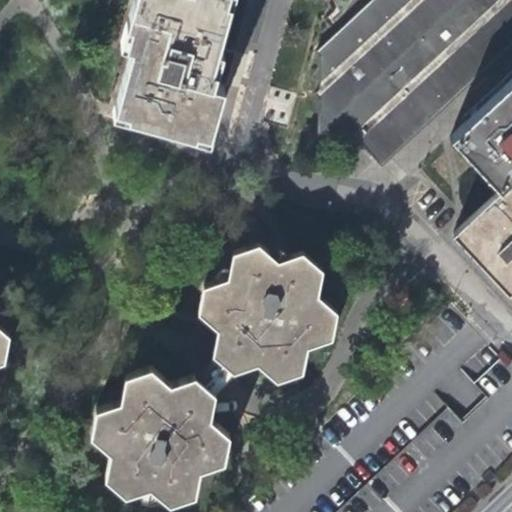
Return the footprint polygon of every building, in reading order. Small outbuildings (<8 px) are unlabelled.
[(216,50),(229,0),(132,0),(126,23),(137,26),(114,106),(128,110),(127,114),(195,133),(196,129),(210,133),(223,83),(208,79),(216,50)] [(336,147),(348,137),(351,134),(375,160),(389,147),(415,123),(443,96),(485,56),(510,33),(511,30),(511,0),(368,0),(314,51),(318,56),(317,88),(312,93),(317,98),(315,132),(323,133),(336,147)] [(511,179),(511,82),(479,113),(456,135),(504,186),(511,180),(511,179)] [(511,180),(504,186),(454,231),(466,245),(509,292),(511,289),(511,180)] [(331,338),(336,311),(317,294),(322,269),(301,251),(277,260),(258,243),(232,252),(227,277),(203,285),(198,312),(217,328),(212,353),(233,371),(257,363),(276,380),(302,371),(306,346),(331,338)] [(0,361),(4,360),(9,333),(0,325),(0,361)] [(233,371),(212,353),(194,374),(215,392),(233,371)] [(223,461),(229,434),(209,417),(215,392),(194,374),(170,383),(151,366),(125,375),(120,400),(96,408),(91,435),(110,451),(105,476),(126,494),(150,486),(169,503),(195,494),(199,469),(223,461)]
